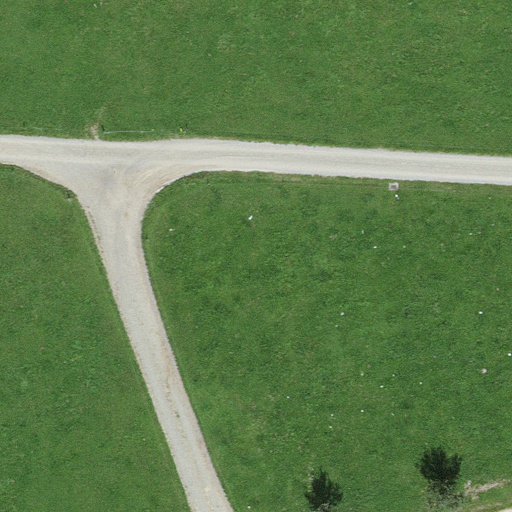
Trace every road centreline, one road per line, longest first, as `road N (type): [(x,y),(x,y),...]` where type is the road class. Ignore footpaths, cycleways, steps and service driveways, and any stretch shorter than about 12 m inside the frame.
road 1 (track): [(0,154),(511,166)]
road 2 (track): [(106,160),(116,228),(212,511)]
